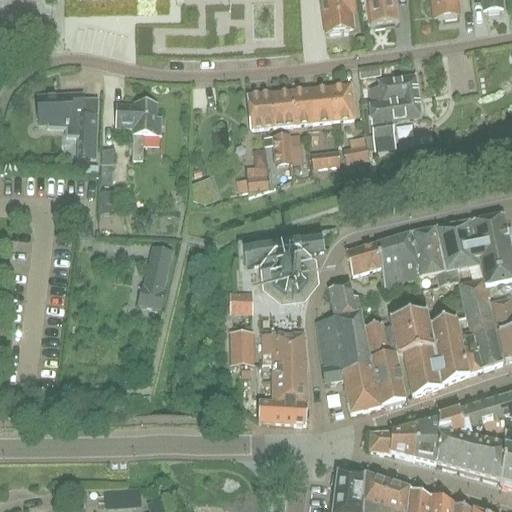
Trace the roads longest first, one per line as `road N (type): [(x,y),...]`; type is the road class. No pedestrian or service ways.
road 1 (residential): [(0,109),(9,87),(59,60),(198,76),(362,63),(511,38)]
road 2 (residential): [(324,444),(308,311),(342,246),(511,206)]
road 3 (residential): [(0,445),(298,447)]
road 4 (residential): [(511,378),(324,444)]
road 5 (residential): [(511,507),(324,444)]
